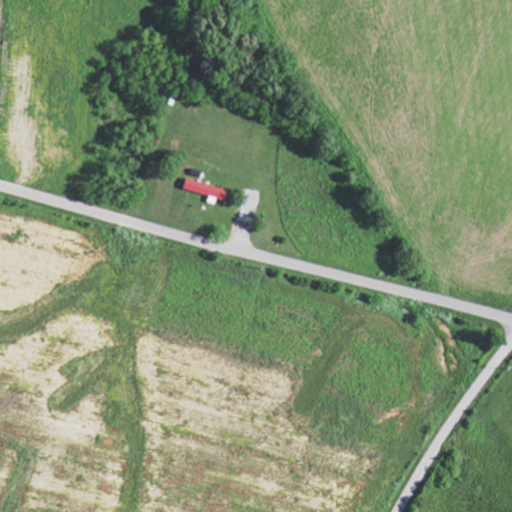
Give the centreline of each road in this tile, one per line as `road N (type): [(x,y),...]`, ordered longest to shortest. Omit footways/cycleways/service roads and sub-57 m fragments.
road 1 (residential): [(511,320),(0,188)]
road 2 (residential): [(397,511),(511,342)]
